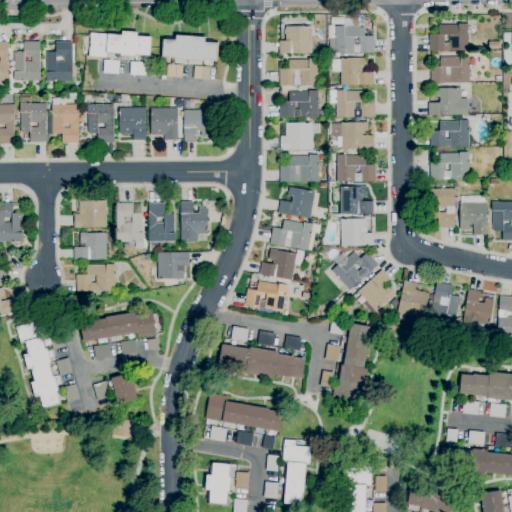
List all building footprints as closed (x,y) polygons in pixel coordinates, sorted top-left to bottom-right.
[(467,51),(429,51),(429,35),(438,35),(438,25),(459,25),(459,24),(467,24),(467,51)] [(311,53),(278,54),(278,41),(285,41),(285,26),(311,26),(311,53)] [(374,53),(335,54),(334,26),(344,26),(344,27),(364,27),(364,37),(374,36),(374,53)] [(135,54),(135,57),(120,56),(120,53),(106,53),(106,58),(89,56),(90,34),(121,36),(122,32),(136,33),(136,37),(150,38),(149,55),(135,54)] [(202,61),(174,59),(174,57),(161,56),(162,40),(175,41),(175,36),(204,38),(204,42),(216,43),(215,60),(202,59),(202,61)] [(8,81),(0,81),(0,42),(8,42),(8,81)] [(40,81),(14,81),(14,52),(23,52),(23,42),(40,42),(40,81)] [(72,81),(46,81),(46,52),(55,52),(55,42),(72,42),(72,81)] [(469,83),(430,84),(430,67),(440,67),(439,57),(460,57),(460,56),(469,56),(469,83)] [(373,85),(341,85),(341,72),(331,72),(331,60),(341,60),(340,58),(367,58),(367,68),(361,68),(361,73),(373,72),(373,85)] [(279,86),(278,69),(289,69),(288,61),(308,60),(317,59),(318,85),(279,86)] [(118,74),(103,73),(104,60),(119,61),(118,74)] [(145,75),(130,75),(130,62),(146,63),(145,75)] [(182,78),(167,77),(167,65),(182,66),(182,78)] [(208,80),(193,79),(194,66),(209,68),(208,80)] [(428,115),(428,103),(439,103),(439,97),(434,97),(433,89),(460,88),(460,99),(467,99),(467,115),(428,115)] [(279,118),(279,102),(288,101),(288,92),(309,92),(309,91),(317,90),(318,118),(279,118)] [(374,118),(336,118),(336,104),(329,104),(329,91),(344,91),(344,92),(364,92),(365,101),(374,101),(374,118)] [(78,144),(62,144),(62,134),(52,134),(52,133),(46,133),(46,114),(52,114),(52,98),(65,98),(65,105),(78,105),(78,144)] [(113,143),(97,143),(97,133),(88,133),(87,100),(99,100),(99,101),(113,101),(113,143)] [(29,142),(29,132),(20,132),(20,113),(19,113),(19,104),(46,104),(46,142),(29,142)] [(0,144),(0,105),(14,105),(14,144),(0,144)] [(133,141),(133,134),(119,134),(119,108),(145,108),(145,141),(133,141)] [(178,140),(164,140),(164,135),(150,135),(150,109),(177,109),(178,140)] [(196,143),(184,143),(183,110),(210,110),(211,136),(201,136),(201,132),(196,132),(196,143)] [(468,147),(429,148),(429,131),(439,131),(439,122),(459,122),(459,120),(468,120),(468,147)] [(373,150),(341,150),(341,137),(332,137),(332,123),(341,123),(341,122),(368,122),(368,131),(362,131),(362,136),(373,136),(373,150)] [(280,151),(280,137),(285,136),(285,123),(312,123),(312,124),(319,124),(320,134),(312,134),(312,150),(280,151)] [(468,180),(430,180),(429,163),(439,163),(439,154),(459,154),(459,153),(468,153),(468,180)] [(279,182),(279,166),(289,166),(289,157),(309,156),(309,155),(318,155),(318,182),(279,182)] [(375,182),(336,182),(336,155),(344,155),(344,156),(365,156),(365,165),(375,165),(375,182)] [(373,214),(340,214),(340,187),(366,187),(366,197),(361,197),(361,201),(372,201),(373,214)] [(309,219),(278,213),(280,201),(291,203),(292,197),(287,196),(289,188),(314,192),(309,219)] [(454,228),(438,228),(438,219),(428,219),(428,198),(426,198),(426,189),(454,189),(454,198),(457,198),(458,208),(454,208),(454,228)] [(472,235),(472,224),(468,224),(468,230),(460,230),(459,203),(461,203),(460,196),(487,196),(487,235),(472,235)] [(74,228),(74,214),(79,214),(79,202),(105,201),(105,227),(74,228)] [(197,242),(180,242),(180,202),(192,202),(192,213),(199,213),(199,208),(206,208),(206,234),(197,234),(197,242)] [(511,241),(502,241),(502,231),(492,231),(492,211),(492,202),(511,202),(511,241)] [(22,242),(0,242),(0,203),(13,203),(12,213),(22,213),(22,242)] [(116,242),(116,204),(132,203),(133,213),(142,213),(143,242),(116,242)] [(175,242),(148,242),(148,203),(165,203),(165,213),(174,213),(175,242)] [(373,246),(340,246),(340,219),(366,219),(366,228),(361,228),(361,233),(372,233),(373,246)] [(307,251),(269,244),(272,228),(282,229),(283,220),(303,224),(303,223),(312,224),(307,251)] [(106,260),(74,260),(74,248),(80,248),(80,233),(106,233),(106,260)] [(291,281),(259,275),(261,263),(272,265),(273,260),(268,260),(270,249),(296,254),(291,281)] [(349,291),(331,271),(337,265),(333,261),(342,252),(347,258),(354,252),(360,259),(367,252),(378,265),(349,291)] [(183,279),(157,280),(157,253),(189,253),(189,266),(183,266),(183,279)] [(76,291),(76,275),(86,275),(86,265),(115,265),(115,291),(76,291)] [(375,312),(357,291),(382,270),(390,280),(382,287),(384,290),(388,286),(395,294),(375,312)] [(422,324),(410,322),(411,317),(397,313),(403,281),(415,284),(414,290),(429,293),(422,324)] [(269,313),(258,311),(258,308),(244,306),(247,289),(256,291),(258,282),(278,285),(278,284),(287,286),(283,312),(269,310),(269,313)] [(455,326),(428,320),(436,282),(452,286),(450,295),(460,297),(455,317),(457,318),(455,326)] [(0,316),(0,288),(3,288),(5,296),(0,298),(1,302),(11,299),(15,312),(0,316)] [(489,326),(462,322),(468,290),(479,292),(478,303),(483,304),(484,299),(493,300),(489,326)] [(342,305),(337,300),(344,294),(348,299),(342,305)] [(511,336),(496,335),(499,296),(511,296),(511,336)] [(335,312),(331,307),(336,302),(340,307),(335,312)] [(83,342),(80,323),(105,319),(105,318),(134,312),(134,313),(152,310),(156,335),(138,338),(137,333),(83,342)] [(43,408),(40,396),(35,397),(31,383),(35,382),(31,368),(27,369),(23,355),(28,354),(25,342),(20,343),(16,327),(40,321),(45,337),(41,338),(44,350),(46,349),(50,363),(48,364),(52,377),(54,377),(57,391),(56,391),(59,403),(43,408)] [(341,336),(329,333),(331,323),(343,325),(341,336)] [(449,334),(436,331),(438,323),(451,327),(449,334)] [(344,404),(331,402),(335,378),(338,379),(341,365),(343,365),(350,324),(371,327),(364,369),(367,370),(361,402),(345,399),(344,404)] [(246,342),(230,340),(232,327),(248,329),(246,342)] [(272,347),(257,344),(259,331),(274,334),(272,347)] [(53,351),(49,339),(52,339),(51,335),(61,332),(65,347),(53,351)] [(299,351),(284,349),(285,336),(301,338),(299,351)] [(121,355),(119,343),(134,340),(137,353),(121,355)] [(148,351),(146,342),(156,340),(158,349),(148,351)] [(95,360),(93,347),(108,344),(110,357),(95,360)] [(301,379),(274,374),(273,379),(245,374),(245,369),(218,365),(222,344),(249,349),(249,347),(278,352),(278,354),(305,359),(301,379)] [(337,362),(324,360),(327,345),(339,347),(337,362)] [(60,377),(56,361),(68,358),(73,373),(60,377)] [(331,388),(320,386),(322,371),(333,373),(331,388)] [(511,401),(486,399),(486,397),(459,394),(461,374),(474,376),(474,374),(489,376),(489,372),(511,374),(511,401)] [(118,405),(111,379),(130,374),(137,400),(118,405)] [(97,400),(93,386),(105,382),(109,397),(97,400)] [(67,403),(63,388),(76,384),(80,399),(67,403)] [(278,432),(204,419),(209,394),(228,397),(227,402),(269,409),(268,410),(282,413),(278,432)] [(477,415),(462,414),(463,401),(478,402),(477,415)] [(504,418),(488,417),(490,403),(505,405),(504,418)] [(224,442),(209,440),(211,427),(226,429),(224,442)] [(456,443),(446,442),(447,429),(457,430),(456,443)] [(251,447),(235,444),(237,431),(253,434),(251,447)] [(483,446),(467,444),(468,431),(484,433),(483,446)] [(509,449),(494,447),(496,434),(511,435),(509,449)] [(272,451),(261,449),(264,436),(274,438),(272,451)] [(300,505),(284,504),(287,463),(282,462),(284,440),(294,441),(294,446),(310,448),(309,465),(306,464),(303,493),(301,493),(300,505)] [(483,477),(469,476),(469,472),(440,469),(442,448),(472,451),(472,449),(486,450),(486,452),(511,455),(511,475),(484,473),(483,477)] [(277,472),(265,471),(267,455),(278,456),(277,472)] [(226,504),(209,503),(210,491),(205,490),(206,476),(211,476),(212,464),(229,465),(228,478),(230,478),(228,492),(227,492),(226,504)] [(348,485),(370,484),(369,471),(348,472),(348,485)] [(248,489),(235,488),(236,472),(249,473),(248,489)] [(386,492),(374,492),(374,477),(386,477),(386,492)] [(276,499),(264,498),(265,482),(277,483),(276,499)] [(461,511),(434,511),(420,509),(420,507),(407,505),(410,486),(424,488),(425,484),(453,489),(452,494),(465,496),(461,511)] [(364,511),(346,511),(347,506),(348,506),(348,486),(365,486),(364,511)] [(482,511),(480,493),(500,491),(503,511),(482,511)] [(246,511),(233,511),(234,499),(247,500),(246,511)] [(385,511),(372,511),(372,503),(386,504),(385,511)]
